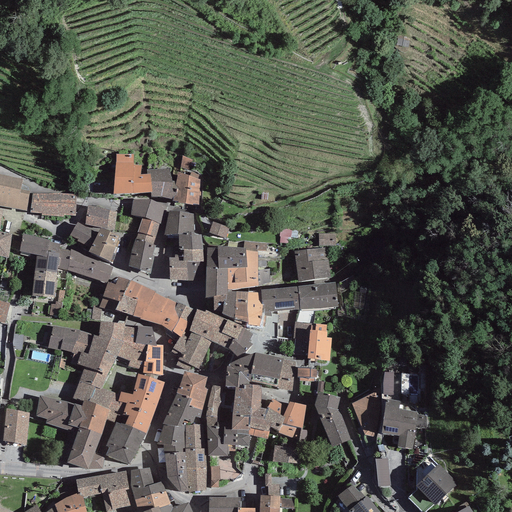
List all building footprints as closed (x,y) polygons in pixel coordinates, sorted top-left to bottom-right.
[(116,154),(113,194),(151,193),(152,192),(150,174),(147,174),(140,174),(141,166),(133,165),(133,155),(116,154)] [(192,160),(182,155),(180,168),(189,170),(192,160)] [(151,193),(151,197),(161,197),(173,199),(176,182),(172,181),(169,168),(147,170),(147,174),(150,174),(152,192),(151,193)] [(190,176),(178,172),(176,182),(173,199),(173,201),(178,201),(178,203),(192,205),(193,203),(199,205),(200,179),(198,178),(190,176)] [(22,179),(0,174),(0,206),(26,211),(29,191),(21,189),(22,179)] [(76,194),(32,194),(30,212),(41,213),(41,215),(63,217),(63,215),(75,216),(76,194)] [(133,200),(131,215),(143,218),(160,224),(165,207),(151,200),(133,200)] [(88,206),(85,225),(114,230),(117,212),(88,206)] [(0,225),(2,211),(0,210),(0,256),(9,258),(12,234),(0,231),(0,225)] [(193,214),(169,211),(164,235),(178,234),(194,232),(193,214)] [(157,239),(160,224),(143,218),(137,233),(138,233),(157,239)] [(213,221),(209,233),(226,239),(230,227),(213,221)] [(90,248),(98,234),(77,222),(70,235),(78,239),(77,241),(90,248)] [(90,248),(88,252),(110,262),(119,236),(101,228),(98,234),(90,248)] [(292,229),(280,228),(279,237),(280,237),(280,243),(288,243),(288,237),(291,238),(292,229)] [(187,261),(203,261),(203,249),(201,235),(194,235),(194,232),(178,234),(179,249),(184,250),(183,255),(183,261),(187,261)] [(23,233),(20,251),(36,255),(47,257),(49,242),(50,240),(23,233)] [(136,239),(155,246),(157,239),(138,233),(136,239)] [(318,234),(319,246),(336,246),(335,234),(318,234)] [(136,239),(128,266),(150,273),(154,256),(152,256),(155,246),(136,239)] [(258,251),(266,251),(266,243),(245,241),(243,248),(245,249),(245,250),(258,252),(258,251)] [(36,255),(34,271),(57,273),(57,268),(67,270),(70,251),(59,250),(60,244),(49,242),(47,257),(36,255)] [(205,295),(205,298),(214,297),(227,294),(228,292),(232,292),(232,290),(231,289),(227,289),(227,268),(219,268),(217,247),(207,248),(205,295)] [(227,247),(217,247),(219,268),(227,268),(247,267),(245,250),(245,249),(243,248),(227,247)] [(326,248),(294,251),(298,282),(330,278),(326,248)] [(112,267),(71,249),(70,251),(67,270),(107,283),(107,282),(112,267)] [(227,289),(231,289),(238,289),(258,285),(258,272),(258,252),(245,250),(247,267),(227,268),(227,289)] [(170,280),(187,280),(187,261),(183,261),(183,255),(175,255),(175,257),(169,257),(170,280)] [(187,261),(187,280),(204,281),(203,261),(187,261)] [(258,285),(258,286),(270,283),(269,269),(258,272),(258,285)] [(57,273),(34,271),(32,296),(54,298),(57,273)] [(107,283),(103,296),(119,301),(122,302),(124,295),(131,280),(118,277),(115,285),(107,282),(107,283)] [(131,280),(124,295),(138,300),(132,316),(140,318),(140,319),(158,324),(162,326),(173,301),(159,295),(155,293),(155,292),(131,280)] [(297,286),(299,309),(338,307),(335,283),(297,286)] [(299,309),(297,286),(260,290),(261,293),(261,304),(262,304),(262,312),(299,309)] [(222,314),(234,319),(236,292),(232,292),(228,292),(227,294),(214,297),(213,311),(222,311),(222,314)] [(236,292),(234,319),(248,323),(246,311),(247,292),(236,292)] [(248,323),(248,325),(260,326),(262,312),(262,304),(261,304),(261,293),(247,292),(246,311),(248,323)] [(119,301),(114,310),(132,316),(138,300),(124,295),(122,302),(119,301)] [(0,300),(0,322),(5,324),(10,303),(0,300)] [(173,301),(162,326),(171,332),(172,331),(179,337),(181,338),(182,335),(195,310),(178,302),(178,304),(173,301)] [(205,312),(197,310),(189,331),(191,332),(211,342),(229,349),(237,356),(246,351),(253,344),(249,342),(252,334),(242,328),(243,327),(227,319),(227,320),(206,310),(205,312)] [(100,322),(99,334),(122,341),(124,327),(125,324),(100,322)] [(310,330),(307,358),(329,361),(332,338),(326,338),(327,332),(325,332),(326,325),(311,323),(311,330),(310,330)] [(72,353),(80,330),(53,326),(49,348),(72,353)] [(138,329),(124,327),(122,341),(124,341),(117,357),(129,361),(128,367),(143,370),(144,361),(146,361),(147,345),(135,343),(138,329)] [(138,329),(135,343),(147,345),(156,346),(156,345),(151,327),(138,327),(138,329)] [(80,330),(72,353),(80,356),(76,364),(84,367),(79,381),(95,387),(102,390),(102,387),(117,357),(124,341),(122,341),(99,334),(98,336),(80,330)] [(198,369),(211,342),(191,332),(188,338),(182,335),(181,338),(179,337),(171,352),(180,356),(178,359),(198,369)] [(142,373),(163,376),(163,345),(156,345),(156,346),(147,345),(146,361),(144,361),(143,370),(142,373)] [(250,374),(255,353),(229,363),(227,367),(225,387),(235,387),(240,386),(241,384),(249,384),(249,381),(251,381),(252,375),(250,374)] [(283,359),(255,353),(250,374),(252,375),(251,381),(277,387),(277,379),(279,379),(283,359)] [(277,379),(277,387),(277,389),(293,391),(295,362),(283,359),(279,379),(277,379)] [(298,367),(297,378),(300,378),(299,381),(314,382),(314,378),(317,378),(316,370),(311,370),(311,368),(298,367)] [(207,377),(184,372),(176,394),(191,399),(189,407),(202,411),(207,390),(204,389),(207,377)] [(384,372),(383,394),(401,395),(402,373),(384,372)] [(120,395),(118,401),(123,403),(127,403),(123,414),(128,416),(125,426),(145,433),(151,422),(164,382),(138,374),(132,394),(121,392),(120,395)] [(79,381),(70,403),(81,406),(83,401),(84,399),(89,401),(95,387),(79,381)] [(207,425),(231,426),(232,415),(249,415),(251,415),(260,407),(261,393),(261,389),(259,386),(252,385),(249,385),(246,386),(245,389),(238,389),(238,387),(235,388),(224,388),(220,387),(212,385),(206,415),(207,425)] [(120,395),(102,387),(102,390),(95,387),(89,401),(110,410),(106,420),(116,422),(123,403),(118,401),(120,395)] [(375,392),(351,404),(364,435),(375,437),(382,401),(375,392)] [(314,405),(332,447),(350,440),(340,416),(337,410),(338,406),(340,397),(318,393),(316,400),(314,405)] [(163,445),(164,454),(185,453),(185,449),(184,426),(187,421),(193,423),(195,416),(200,418),(202,411),(189,407),(191,399),(176,394),(162,424),(164,425),(157,445),(163,445)] [(77,433),(67,462),(88,469),(102,469),(104,456),(94,453),(106,420),(110,410),(89,401),(84,399),(83,401),(81,406),(70,403),(39,395),(36,415),(46,419),(45,423),(77,433)] [(302,428),(306,405),(289,402),(287,407),(272,399),(268,407),(283,416),(285,418),(282,424),(297,427),(302,428)] [(400,401),(386,399),(382,433),(398,436),(397,447),(412,449),(415,427),(426,429),(426,416),(417,414),(417,412),(416,412),(409,405),(400,403),(400,401)] [(231,430),(249,430),(248,435),(250,435),(267,439),(270,427),(279,431),(282,424),(285,418),(283,416),(268,407),(267,409),(260,407),(251,415),(249,415),(232,415),(231,426),(231,430)] [(29,413),(6,408),(3,441),(26,445),(29,413)] [(125,426),(116,422),(106,446),(109,447),(105,455),(129,465),(145,433),(125,426)] [(279,431),(278,433),(292,438),(297,427),(282,424),(279,431)] [(202,425),(184,426),(185,449),(203,449),(202,425)] [(249,447),(250,435),(248,435),(249,430),(231,430),(231,426),(207,425),(208,455),(229,456),(228,445),(249,447)] [(311,432),(301,430),(299,442),(311,443),(311,432)] [(300,450),(274,446),(273,463),(299,463),(300,450)] [(188,493),(206,491),(206,471),(205,449),(203,449),(185,449),(185,453),(188,491),(188,493)] [(167,478),(179,492),(188,491),(185,453),(164,454),(167,478)] [(375,459),(378,487),(390,487),(388,459),(375,459)] [(457,483),(438,464),(416,486),(435,505),(457,483)] [(131,485),(132,491),(153,484),(149,468),(130,471),(131,485)] [(102,494),(106,511),(108,511),(113,511),(112,510),(133,505),(126,471),(98,476),(102,494)] [(83,497),(102,494),(98,476),(76,480),(78,494),(83,497)] [(137,511),(143,511),(158,507),(159,509),(171,504),(162,482),(153,484),(132,491),(137,511)] [(267,486),(268,496),(279,496),(279,485),(272,484),(272,486),(267,486)] [(349,511),(365,498),(360,491),(359,492),(353,484),(337,496),(349,511)] [(57,511),(86,511),(83,497),(78,494),(65,498),(54,505),(55,506),(57,511)] [(268,496),(260,495),(259,511),(279,511),(279,507),(280,499),(280,496),(279,496),(268,496)] [(349,511),(379,511),(367,497),(365,498),(349,511)] [(208,511),(237,511),(237,508),(241,508),(240,498),(209,498),(208,511)] [(280,499),(279,507),(296,508),(297,500),(280,499)] [(192,511),(188,503),(172,508),(171,504),(159,509),(160,511),(192,511)]
